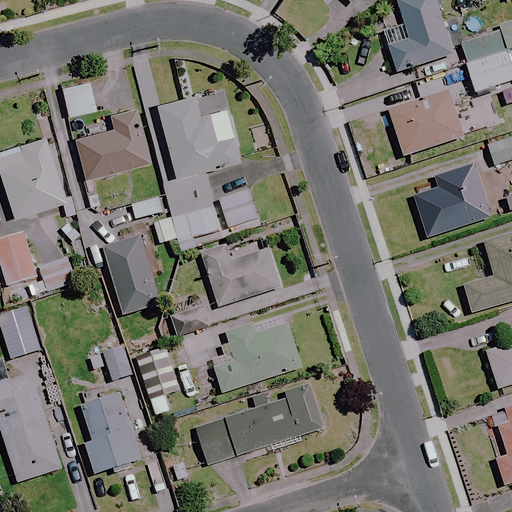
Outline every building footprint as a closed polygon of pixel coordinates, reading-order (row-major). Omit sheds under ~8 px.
[(455,52),(438,0),(396,0),(408,36),(387,43),(396,71),(455,52)] [(511,78),(511,60),(508,49),(468,63),(477,90),(511,78)] [(96,113),(90,83),(61,89),(68,119),(96,113)] [(463,140),(449,94),(389,112),(404,159),(463,140)] [(198,117),(194,99),(157,108),(175,180),(239,164),(225,111),(198,117)] [(149,165),(135,110),(110,117),(111,120),(85,127),(88,138),(75,141),(85,181),(149,165)] [(271,146),(264,124),(252,128),(259,150),(271,146)] [(68,204),(48,138),(0,152),(0,175),(13,220),(68,204)] [(511,161),(511,139),(487,147),(494,167),(511,161)] [(492,220),(475,166),(434,178),(437,189),(413,196),(427,240),(492,220)] [(258,220),(249,192),(219,202),(229,230),(258,220)] [(163,215),(159,199),(132,206),(136,222),(163,215)] [(330,223),(324,203),(312,207),(318,226),(330,223)] [(211,235),(206,212),(154,224),(159,247),(211,235)] [(38,279),(25,236),(0,244),(0,270),(6,289),(38,279)] [(511,303),(511,237),(475,248),(478,259),(487,256),(494,279),(464,288),(472,316),(511,303)] [(161,307),(144,238),(105,248),(122,317),(161,307)] [(232,263),(227,248),(202,256),(218,310),(281,290),(269,252),(232,263)] [(40,353),(28,309),(1,316),(12,360),(40,353)] [(303,370),(286,315),(223,334),(232,362),(214,367),(222,395),(303,370)] [(511,386),(511,345),(486,353),(498,391),(511,386)] [(178,389),(167,354),(137,363),(148,398),(178,389)] [(10,383),(3,360),(0,360),(0,427),(18,485),(63,471),(33,375),(10,383)] [(326,429),(311,384),(285,393),(282,385),(251,396),(255,409),(195,429),(208,468),(326,429)] [(143,461),(123,396),(82,408),(92,442),(86,444),(96,476),(143,461)] [(511,408),(506,411),(511,426),(498,430),(507,457),(496,460),(504,488),(511,485),(511,408)]
